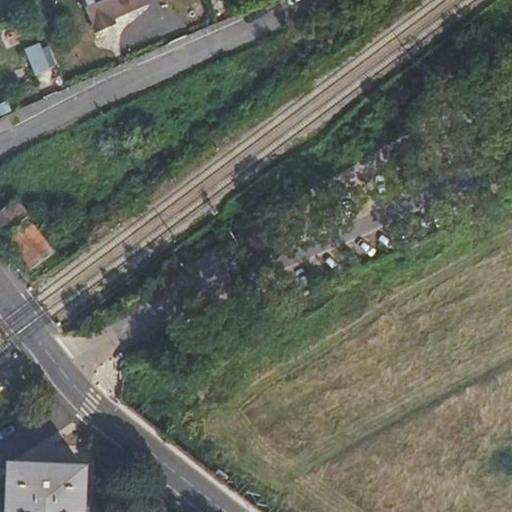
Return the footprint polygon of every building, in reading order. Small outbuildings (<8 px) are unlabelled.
[(81,0),(85,8),(93,26),(96,33),(118,24),(116,18),(153,2),(152,0),(81,0)] [(42,45),(27,51),(35,74),(51,68),(42,45)] [(8,101),(0,104),(0,115),(0,116),(12,111),(8,101)] [(33,217),(19,199),(0,213),(0,223),(33,267),(55,251),(31,219),(33,217)] [(83,511),(85,468),(55,467),(44,466),(12,465),(10,511),(83,511)]
